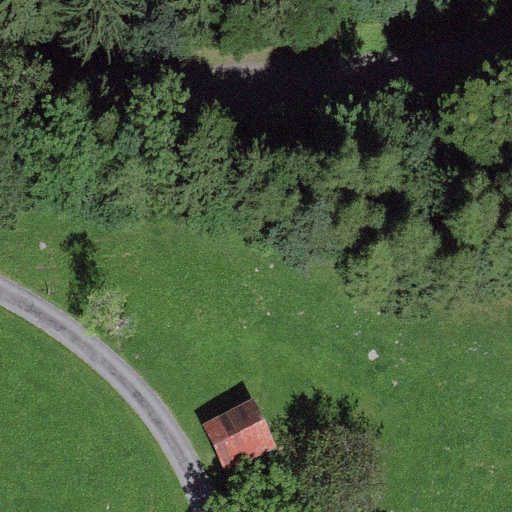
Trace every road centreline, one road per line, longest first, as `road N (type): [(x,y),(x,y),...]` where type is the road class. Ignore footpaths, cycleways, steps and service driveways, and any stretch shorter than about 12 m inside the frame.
road 1 (tertiary): [(511,49),(115,106),(0,102)]
road 2 (track): [(0,304),(99,360),(189,465),(204,511)]
